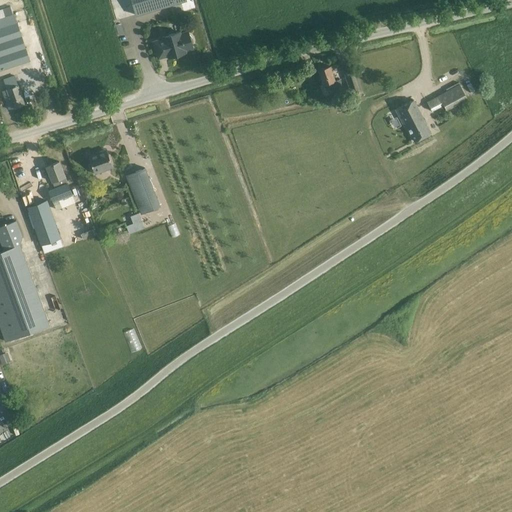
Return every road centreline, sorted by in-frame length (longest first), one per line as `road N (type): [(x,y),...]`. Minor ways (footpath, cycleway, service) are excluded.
road 1 (unclassified): [(0,487),(511,135)]
road 2 (tertiary): [(0,143),(315,48),(511,3)]
